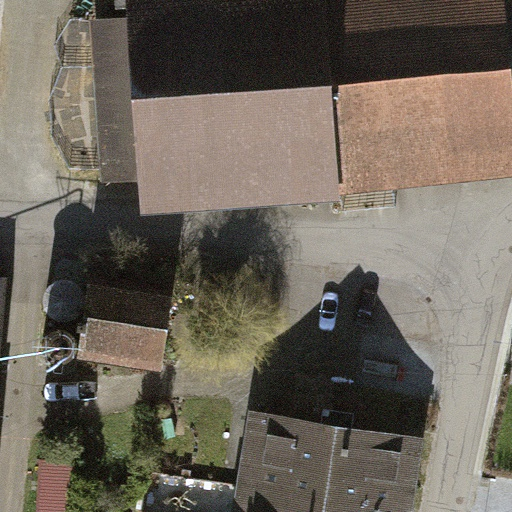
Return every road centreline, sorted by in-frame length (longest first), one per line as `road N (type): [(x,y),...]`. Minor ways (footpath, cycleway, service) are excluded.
road 1 (track): [(505,247),(0,222)]
road 2 (track): [(9,511),(30,225)]
road 3 (unclassified): [(511,240),(490,286),(446,511)]
road 4 (track): [(42,0),(30,225)]
